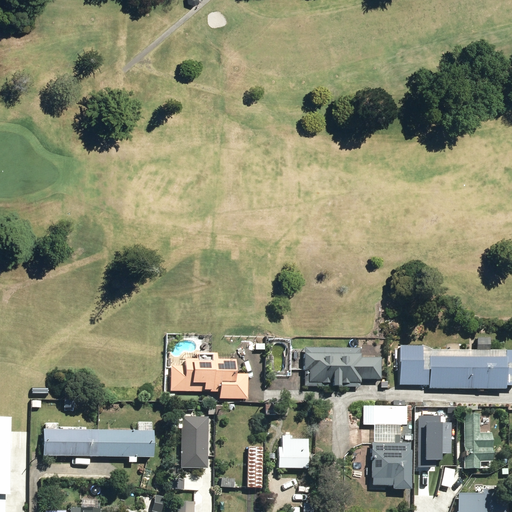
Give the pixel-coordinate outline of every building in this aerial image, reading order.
[(427,389),(503,390),(503,387),(511,387),(511,352),(487,352),(488,339),(475,339),(474,351),(441,351),(441,348),(398,347),(397,386),(427,386),(427,389)] [(303,387),(342,388),(342,385),(358,385),(358,381),(378,381),(379,359),(358,359),(358,350),(303,349),(303,387)] [(217,400),(246,401),(246,375),(232,375),(232,362),(214,362),(214,355),(195,354),(194,361),(182,361),(182,367),(169,367),(168,392),(217,393),(217,400)] [(263,405),(263,416),(280,416),(280,405),(263,405)] [(367,426),(404,427),(405,408),(367,407),(367,426)] [(462,416),(462,471),(478,471),(478,463),(489,463),(489,434),(477,434),(477,416),(462,416)] [(97,432),(41,431),(40,457),(96,458),(97,432)] [(97,432),(96,458),(151,459),(151,433),(97,432)] [(277,469),(305,469),(305,442),(287,441),(287,438),(281,437),(281,450),(277,450),(277,469)] [(390,491),(408,492),(409,452),(408,452),(408,445),(370,444),(370,451),(369,451),(369,480),(370,480),(370,487),(390,487),(390,491)] [(245,488),(259,489),(260,449),(246,448),(245,488)] [(454,470),(443,470),(443,488),(454,488),(454,470)] [(232,480),(216,479),(216,489),(231,490),(232,480)] [(413,511),(431,511),(432,487),(414,486),(413,511)] [(257,491),(245,490),(245,505),(256,506),(257,491)]
